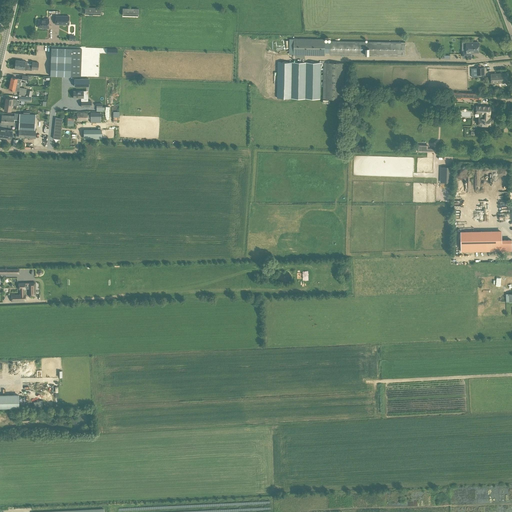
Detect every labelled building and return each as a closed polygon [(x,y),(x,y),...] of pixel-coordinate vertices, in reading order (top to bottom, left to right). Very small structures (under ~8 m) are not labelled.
[(56,16),(55,24),(69,25),(69,16),(56,16)] [(38,19),(38,27),(44,27),(44,28),(48,28),(49,19),(43,19),(42,19),(38,19)] [(294,39),(294,56),(325,56),(325,40),(294,39)] [(330,41),(330,55),(405,56),(405,42),(330,41)] [(463,50),(463,57),(471,57),(471,51),(474,51),(474,53),(478,53),(479,43),(466,42),(466,50),(463,50)] [(50,48),(49,76),(80,77),(81,49),(50,48)] [(16,59),(15,68),(24,69),(32,70),(32,69),(38,70),(39,63),(32,62),(32,66),(27,66),(28,61),(16,59)] [(320,63),(278,62),(277,98),(320,99),(320,63)] [(323,63),(323,99),(344,100),(344,64),(323,63)] [(477,68),(471,68),(472,77),(477,77),(477,75),(484,74),(484,67),(477,68)] [(507,73),(491,74),(491,83),(499,83),(499,82),(507,82),(507,83),(508,83),(507,73)] [(17,81),(18,79),(11,77),(10,83),(16,85),(20,86),(21,86),(22,82),(19,81),(18,81),(17,81)] [(16,85),(10,83),(8,89),(19,91),(18,94),(25,96),(26,89),(20,87),(20,86),(16,85)] [(13,102),(12,102),(13,99),(6,97),(5,103),(12,104),(15,105),(19,106),(19,102),(14,101),(13,102)] [(477,106),(476,113),(481,113),(481,118),(479,118),(479,125),(480,125),(480,126),(482,126),(483,125),(491,126),(491,118),(489,118),(489,114),(490,114),(491,107),(477,106)] [(460,107),(459,116),(469,116),(469,109),(466,109),(466,107),(460,107)] [(14,113),(14,120),(19,120),(18,128),(35,129),(35,114),(14,113)] [(87,113),(77,113),(77,121),(81,121),(81,120),(87,120),(87,113)] [(1,115),(1,124),(13,125),(14,116),(1,115)] [(60,139),(62,118),(55,117),(53,138),(60,139)] [(0,128),(0,137),(11,139),(12,130),(0,128)] [(102,138),(102,128),(84,129),(84,138),(102,138)] [(15,132),(15,137),(36,138),(36,129),(19,129),(19,133),(15,132)] [(417,144),(417,152),(434,152),(434,148),(427,148),(427,144),(417,144)] [(441,166),(440,182),(452,182),(452,166),(441,166)] [(501,230),(460,231),(461,251),(511,250),(511,240),(501,240),(501,230)] [(34,283),(24,284),(24,289),(28,289),(29,297),(35,296),(34,283)] [(21,295),(11,296),(11,302),(25,301),(25,295),(24,295),(24,290),(24,289),(24,284),(18,284),(18,290),(20,290),(21,295)] [(18,394),(0,394),(0,406),(18,406),(18,394)] [(8,411),(0,411),(0,419),(8,419),(8,411)]
